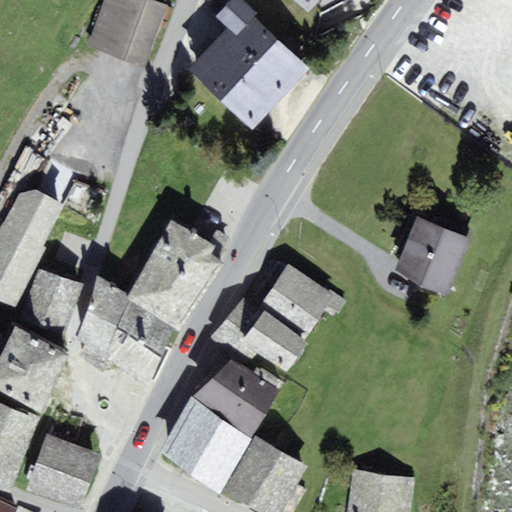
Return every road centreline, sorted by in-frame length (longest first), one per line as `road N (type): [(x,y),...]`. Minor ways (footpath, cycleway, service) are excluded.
road 1 (primary): [(158,409),(302,148),(406,0)]
road 2 (residential): [(186,0),(71,335),(74,349),(158,409)]
